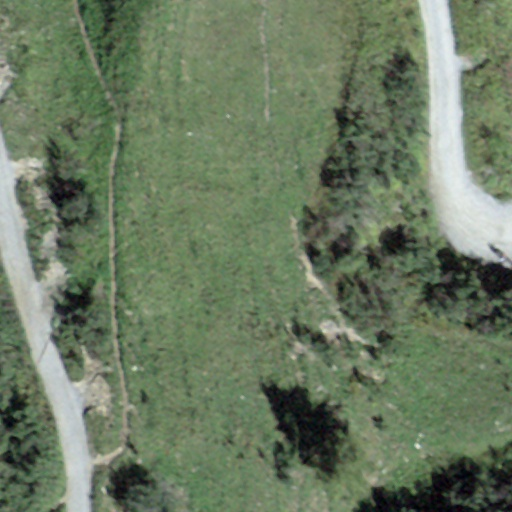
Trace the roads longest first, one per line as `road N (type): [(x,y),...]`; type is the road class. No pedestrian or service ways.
road 1 (track): [(83,464),(36,335),(0,165)]
road 2 (track): [(430,0),(460,209),(482,232),(511,236)]
